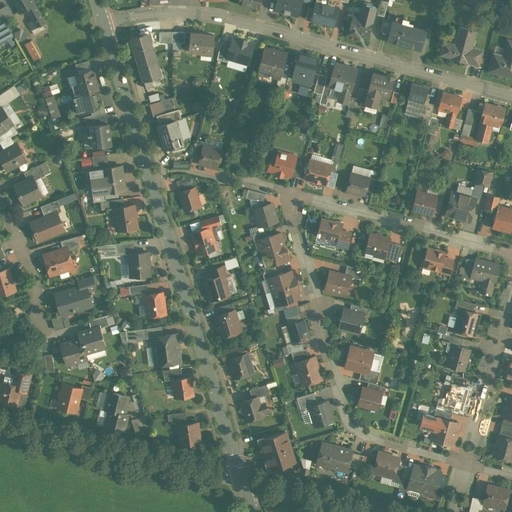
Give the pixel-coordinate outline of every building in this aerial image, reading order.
[(33,0),(13,0),(20,12),(27,8),(35,3),(33,0)] [(301,0),(276,0),(274,9),(297,16),(301,0)] [(340,7),(316,0),(311,18),(335,25),(340,7)] [(381,0),(380,0),(376,14),(384,16),(387,2),(381,0)] [(35,3),(27,8),(33,20),(34,22),(43,17),(35,3)] [(375,6),(366,4),(363,15),(372,18),(375,6)] [(363,15),(353,12),(349,29),(349,30),(349,33),(358,35),(358,32),(368,35),(373,18),(372,18),(363,15)] [(33,20),(28,23),(31,30),(42,24),(45,22),(43,17),(34,22),(33,20)] [(391,20),(383,19),(381,30),(388,32),(391,20)] [(425,30),(393,21),(387,40),(425,51),(430,33),(425,32),(425,30)] [(42,24),(31,30),(34,34),(44,28),(42,24)] [(23,26),(14,32),(20,40),(28,35),(23,26)] [(459,26),(454,44),(443,41),(440,54),(451,57),(451,58),(466,62),(475,31),(459,26)] [(253,33),(231,27),(226,49),(247,55),(253,33)] [(172,32),(159,32),(159,41),(172,41),(172,32)] [(184,32),(172,32),(172,41),(184,42),(184,32)] [(215,35),(191,32),(189,50),(213,53),(215,35)] [(147,33),(130,38),(143,81),(160,76),(147,33)] [(511,40),(507,40),(503,56),(493,53),(488,71),(511,77),(511,40)] [(32,41),(25,44),(34,60),(40,57),(32,41)] [(286,53),(265,47),(258,72),(278,77),(279,78),(281,71),(286,53)] [(480,51),(473,49),(469,62),(477,64),(480,51)] [(317,57),(298,52),(294,68),(294,69),(303,71),(300,81),(299,85),(309,87),(313,74),(317,57)] [(356,68),(335,62),(329,85),(331,86),(340,89),(337,99),(347,102),(356,68)] [(93,69),(75,74),(80,94),(94,90),(99,89),(93,69)] [(303,71),(294,69),(292,78),(300,81),(303,71)] [(287,73),(281,71),(279,78),(278,77),(275,89),(282,91),(287,73)] [(386,76),(373,72),(368,90),(364,103),(365,103),(377,106),(380,93),(388,95),(393,77),(393,75),(387,74),(386,76)] [(327,75),(318,73),(313,91),(322,94),(324,84),(327,75)] [(57,81),(44,86),(47,95),(60,90),(57,81)] [(427,87),(411,82),(406,98),(408,99),(423,103),(425,94),(427,87)] [(14,84),(3,92),(9,100),(20,92),(14,84)] [(322,94),(319,102),(325,104),(331,86),(329,85),(324,84),(322,94)] [(309,87),(299,85),(297,93),(307,95),(309,87)] [(368,90),(359,87),(356,97),(354,104),(364,107),(365,103),(364,103),(368,90)] [(98,108),(94,90),(80,94),(73,96),(78,113),(90,110),(98,108)] [(393,90),(390,101),(396,102),(399,92),(393,90)] [(461,97),(442,91),(437,109),(447,112),(456,114),(457,114),(461,97)] [(45,96),(53,117),(61,114),(54,93),(45,96)] [(423,103),(408,99),(404,110),(423,116),(427,101),(429,95),(425,94),(423,103)] [(356,97),(350,96),(347,107),(353,109),(354,104),(356,97)] [(171,97),(160,101),(164,113),(164,114),(175,110),(175,109),(171,97)] [(423,116),(423,117),(430,119),(430,116),(434,103),(427,101),(423,116)] [(325,104),(319,102),(314,121),(321,123),(324,111),(322,111),(325,104)] [(504,108),(485,103),(485,104),(479,102),(477,111),(482,112),(480,120),(475,138),(479,139),(488,141),(492,123),(500,125),(504,108)] [(98,108),(90,110),(92,117),(106,113),(104,106),(98,108)] [(2,107),(0,107),(0,133),(13,124),(2,107)] [(175,110),(164,114),(164,113),(159,114),(162,123),(157,125),(164,148),(182,143),(175,120),(181,118),(178,108),(175,109),(175,110)] [(474,110),(468,108),(464,122),(471,124),(474,110)] [(358,110),(353,109),(350,120),(355,121),(358,110)] [(447,112),(444,125),(452,127),(455,118),(456,114),(447,112)] [(92,117),(85,119),(86,125),(107,122),(106,113),(92,117)] [(430,119),(426,132),(434,134),(438,118),(430,116),(430,119)] [(455,118),(452,127),(458,129),(461,119),(455,118)] [(107,122),(86,125),(87,135),(90,134),(92,146),(111,143),(108,122),(107,122)] [(475,138),(467,136),(471,124),(464,122),(459,140),(477,145),(479,139),(475,138)] [(10,136),(0,141),(0,142),(4,150),(15,145),(10,136)] [(197,139),(192,157),(200,159),(203,145),(204,141),(197,139)] [(4,150),(0,152),(0,157),(7,170),(17,164),(16,162),(25,158),(17,144),(15,145),(4,150)] [(203,145),(200,159),(198,163),(216,168),(217,163),(220,162),(221,157),(220,155),(221,149),(203,145)] [(269,156),(265,171),(289,177),(290,175),(294,162),(295,157),(276,153),(275,157),(269,156)] [(105,154),(91,156),(92,165),(107,163),(105,154)] [(332,155),(329,164),(330,165),(328,171),(335,173),(340,157),(332,155)] [(329,164),(310,159),(305,178),(313,181),(314,182),(318,183),(320,183),(325,184),(328,171),(330,165),(329,164)] [(290,175),(298,178),(302,164),(294,162),(290,175)] [(39,164),(23,172),(27,180),(33,177),(35,180),(45,175),(39,164)] [(121,166),(100,168),(103,192),(124,189),(121,166)] [(492,172),(477,168),(473,182),(475,182),(473,189),(471,196),(475,182),(488,185),(489,185),(493,173),(492,172)] [(369,172),(368,177),(368,178),(365,190),(371,192),(376,174),(369,172)] [(368,177),(351,173),(346,189),(364,194),(365,190),(368,178),(368,177)] [(27,180),(15,186),(23,204),(42,195),(35,180),(33,177),(27,180)] [(188,177),(176,181),(178,188),(190,184),(188,177)] [(473,189),(464,186),(462,194),(471,196),(473,189)] [(191,188),(179,191),(185,210),(200,206),(194,187),(191,188)] [(265,193),(247,189),(245,197),(263,202),(265,193)] [(436,195),(417,191),(412,210),(431,215),(434,204),(436,195)] [(462,194),(451,191),(445,214),(446,214),(447,216),(453,218),(454,217),(469,221),(475,198),(471,196),(462,194)] [(444,194),(437,192),(436,195),(434,204),(441,206),(444,194)] [(495,196),(487,194),(484,208),(491,210),(495,196)] [(122,198),(105,200),(106,209),(113,208),(113,207),(123,206),(122,198)] [(57,200),(40,206),(44,217),(57,212),(57,213),(61,211),(57,200)] [(271,202),(253,208),(259,226),(277,220),(271,202)] [(123,206),(113,207),(113,208),(115,216),(117,215),(118,229),(137,227),(134,204),(123,206)] [(511,228),(511,207),(497,204),(491,228),(511,233),(511,228)] [(44,217),(31,222),(38,241),(64,230),(57,213),(57,212),(44,217)] [(217,215),(200,220),(203,229),(209,227),(209,228),(220,224),(217,215)] [(342,224),(321,218),(318,232),(317,232),(317,234),(317,236),(337,241),(340,230),(342,224)] [(203,229),(191,232),(198,254),(216,248),(213,240),(215,239),(212,230),(210,230),(209,228),(209,227),(203,229)] [(350,233),(340,230),(337,241),(336,245),(347,247),(350,233)] [(264,231),(252,234),(254,241),(258,240),(257,239),(266,236),(264,231)] [(266,236),(257,239),(258,240),(261,252),(284,245),(280,232),(266,236)] [(390,238),(369,233),(364,252),(365,252),(364,256),(371,258),(372,254),(385,257),(389,241),(390,238)] [(76,236),(60,241),(63,248),(67,247),(68,250),(80,246),(76,236)] [(133,241),(115,243),(116,255),(128,254),(128,253),(134,252),(133,241)] [(401,244),(389,241),(385,257),(397,261),(401,244)] [(115,243),(105,244),(107,255),(116,255),(115,243)] [(284,245),(261,252),(265,265),(266,266),(288,259),(284,245)] [(63,248),(43,255),(50,275),(73,267),(68,250),(67,247),(63,248)] [(444,252),(427,248),(422,267),(430,269),(430,267),(441,270),(444,258),(442,258),(444,252)] [(134,252),(128,253),(128,254),(130,276),(150,275),(148,251),(134,252)] [(237,256),(225,258),(226,267),(239,265),(237,256)] [(453,260),(444,258),(441,270),(450,273),(453,260)] [(466,258),(461,276),(470,279),(470,277),(470,276),(474,260),(466,258)] [(499,264),(475,258),(474,260),(470,276),(470,277),(483,280),(480,292),(490,294),(493,283),(494,283),(499,264)] [(274,263),(266,266),(265,265),(262,266),(263,273),(275,269),(276,269),(274,263)] [(223,265),(210,269),(213,277),(222,275),(223,278),(227,277),(223,265)] [(361,269),(346,265),(344,274),(351,276),(351,277),(359,279),(361,269)] [(0,271),(0,270),(0,295),(16,290),(15,289),(14,290),(12,281),(12,280),(9,268),(0,271)] [(263,273),(262,273),(264,279),(268,278),(276,275),(275,269),(263,273)] [(276,275),(268,278),(272,291),(297,283),(295,276),(293,277),(291,271),(276,275)] [(344,274),(329,271),(324,290),(346,295),(351,277),(351,276),(344,274)] [(92,275),(78,279),(80,286),(86,284),(86,285),(94,282),(92,275)] [(213,277),(204,280),(210,299),(229,293),(228,293),(223,278),(222,275),(213,277)] [(146,283),(129,286),(130,294),(147,291),(146,283)] [(297,283),(272,291),(276,304),(285,302),(299,297),(297,291),(299,291),(297,283)] [(80,286),(55,293),(61,315),(68,312),(92,305),(86,285),(86,284),(80,286)] [(129,286),(121,287),(122,295),(130,294),(129,286)] [(162,292),(145,294),(146,303),(148,315),(157,314),(158,315),(162,315),(163,313),(165,313),(162,292)] [(474,303),(457,299),(454,307),(460,309),(460,308),(472,311),(474,303)] [(285,302),(276,304),(272,305),(274,311),(286,308),(285,302)] [(146,303),(140,304),(138,306),(140,315),(140,316),(148,315),(146,303)] [(231,303),(213,308),(215,315),(233,310),(231,303)] [(363,314),(343,308),(338,328),(358,333),(363,314)] [(472,311),(460,308),(460,309),(454,330),(473,335),(473,334),(476,320),(477,320),(479,313),(472,311)] [(215,315),(221,336),(240,330),(234,309),(233,310),(215,315)] [(52,317),(56,328),(72,323),(68,312),(61,315),(52,317)] [(105,315),(88,320),(90,328),(98,326),(99,328),(108,325),(105,315)] [(303,320),(287,324),(293,342),(293,343),(301,340),(308,338),(303,320)] [(90,328),(78,331),(80,337),(85,353),(105,348),(99,328),(98,326),(90,328)] [(145,328),(125,331),(126,341),(146,338),(145,328)] [(176,333),(152,337),(156,364),(180,361),(176,333)] [(462,338),(443,333),(441,341),(452,344),(460,346),(462,338)] [(80,337),(60,343),(67,365),(87,359),(85,353),(80,337)] [(293,342),(286,344),(289,353),(291,352),(303,349),(301,340),(293,343),(293,342)] [(460,346),(452,344),(450,352),(449,352),(447,358),(448,359),(446,365),(464,370),(469,349),(460,346)] [(373,352),(350,346),(345,366),(361,371),(367,372),(368,369),(373,352)] [(303,349),(291,352),(294,363),(296,363),(296,362),(309,358),(306,348),(303,349)] [(247,352),(228,359),(234,378),(253,372),(247,352)] [(52,354),(44,355),(46,370),(54,372),(52,354)] [(309,358),(296,362),(296,363),(298,371),(299,371),(303,383),(302,384),(321,379),(314,356),(309,358)] [(98,367),(93,375),(101,380),(106,373),(98,367)] [(180,368),(163,370),(164,380),(172,379),(182,377),(180,368)] [(379,371),(368,369),(367,372),(361,371),(358,379),(368,382),(376,384),(379,371)] [(32,375),(20,372),(17,385),(20,386),(19,390),(28,392),(32,375)] [(466,378),(451,374),(448,384),(451,385),(453,385),(464,388),(466,378)] [(182,377),(172,379),(175,397),(193,395),(190,376),(182,377)] [(17,385),(5,382),(3,392),(1,391),(0,393),(0,401),(15,405),(19,390),(20,386),(17,385)] [(376,384),(368,382),(366,388),(378,391),(380,385),(376,384)] [(81,388),(63,384),(61,391),(59,392),(58,397),(59,399),(57,407),(75,411),(79,398),(81,388)] [(91,387),(82,384),(81,388),(79,398),(88,400),(91,387)] [(266,384),(249,389),(252,398),(257,396),(257,397),(269,393),(266,384)] [(464,388),(453,385),(451,385),(449,391),(448,390),(446,392),(445,394),(446,396),(447,397),(445,404),(463,409),(468,389),(464,388)] [(366,388),(362,387),(358,404),(377,409),(382,392),(378,391),(366,388)] [(128,396),(109,391),(104,409),(108,410),(108,409),(124,413),(128,396)] [(138,392),(132,394),(134,402),(140,400),(138,392)] [(313,392),(296,397),(300,409),(308,407),(308,406),(317,403),(313,392)] [(252,398),(241,401),(247,420),(263,415),(262,412),(266,411),(266,410),(265,404),(263,403),(260,404),(257,397),(257,396),(252,398)] [(511,396),(509,396),(503,416),(511,418),(511,396)] [(140,400),(134,402),(137,413),(143,411),(140,400)] [(317,403),(308,406),(308,407),(314,426),(333,420),(327,400),(317,403)] [(452,412),(435,408),(433,416),(437,417),(437,416),(449,420),(452,412)] [(108,409),(108,410),(104,427),(124,432),(128,414),(124,413),(108,409)] [(185,411),(173,413),(174,420),(175,425),(177,425),(186,423),(185,411)] [(449,420),(437,416),(437,417),(431,439),(453,445),(459,422),(449,420)] [(186,423),(177,425),(178,436),(181,437),(182,443),(179,444),(179,445),(200,442),(198,422),(186,423)] [(511,426),(501,424),(498,435),(511,438),(511,426)] [(285,431),(260,439),(270,469),(295,461),(285,431)] [(511,438),(498,435),(493,455),(511,460),(511,459),(511,438)] [(352,450),(322,442),(317,462),(346,470),(348,466),(351,451),(352,450)] [(363,455),(351,451),(348,466),(357,468),(358,466),(360,466),(363,455)] [(398,458),(378,452),(373,471),(383,474),(385,473),(392,475),(395,475),(399,464),(400,460),(397,459),(398,458)] [(395,476),(392,475),(391,480),(400,483),(402,476),(405,466),(399,464),(395,475),(395,476)] [(420,466),(413,464),(413,466),(405,464),(405,466),(402,476),(409,478),(407,487),(408,487),(420,491),(427,466),(420,464),(420,466)] [(435,468),(427,466),(421,491),(433,494),(434,494),(436,486),(440,471),(434,470),(435,468)] [(409,478),(402,476),(400,483),(398,489),(407,491),(408,487),(407,487),(409,478)] [(509,489),(487,484),(483,502),(504,508),(509,489)] [(443,488),(436,486),(434,494),(433,494),(432,498),(440,500),(443,488)] [(420,491),(408,487),(407,491),(408,493),(417,496),(419,495),(420,491)] [(480,498),(472,496),(470,506),(478,508),(480,498)]
